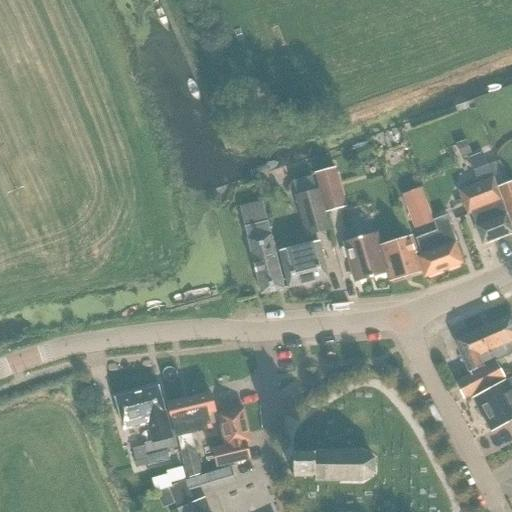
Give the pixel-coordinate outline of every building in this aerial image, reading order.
[(465,141),(455,145),(460,158),(470,154),(465,141)] [(511,234),(511,181),(508,184),(499,161),(487,165),(482,152),(467,158),(477,185),(459,192),(467,216),(470,215),(474,227),(482,246),(511,234)] [(326,214),(343,209),(332,170),(315,175),(326,214)] [(432,223),(432,222),(428,211),(420,189),(401,195),(413,230),(432,223)] [(304,238),(328,231),(317,190),(293,197),(304,238)] [(251,213),(249,204),(238,206),(241,216),(242,215),(261,295),(283,290),(265,210),(251,213)] [(432,222),(432,223),(436,233),(415,241),(421,257),(416,258),(423,278),(460,264),(453,245),(455,244),(445,217),(432,222)] [(387,274),(380,247),(376,234),(342,244),(354,284),(387,274)] [(380,247),(387,274),(389,281),(410,275),(410,274),(418,272),(413,254),(414,254),(409,238),(380,247)] [(288,289),(327,280),(318,244),(279,253),(288,289)] [(483,367),(511,354),(511,321),(510,317),(453,342),(467,374),(469,373),(472,379),(485,372),(483,367)] [(485,372),(472,379),(456,387),(462,399),(491,385),(485,372)] [(491,432),(511,420),(511,394),(505,382),(473,399),(491,432)] [(174,438),(176,437),(177,437),(175,431),(168,433),(157,389),(115,400),(123,431),(134,428),(138,437),(149,433),(152,442),(144,445),(144,446),(132,449),(136,468),(166,461),(164,451),(176,448),(174,438)] [(177,437),(176,437),(178,443),(179,443),(187,478),(200,474),(192,440),(191,440),(190,434),(210,429),(208,417),(214,416),(209,394),(168,404),(175,431),(177,437)] [(243,410),(217,416),(224,448),(221,448),(214,450),(218,468),(224,466),(249,460),(245,444),(250,443),(243,410)] [(372,459),(362,453),(360,452),(314,452),(314,456),(292,456),(292,478),(314,478),(314,482),(360,482),(362,482),(373,475),(374,474),(373,461),(372,459)] [(205,474),(211,486),(234,479),(230,467),(205,474)] [(189,492),(211,486),(205,474),(187,479),(168,489),(177,511),(209,511),(203,499),(193,503),(189,492)]
